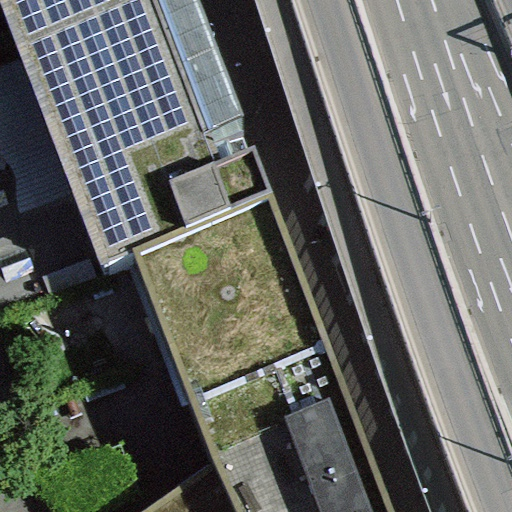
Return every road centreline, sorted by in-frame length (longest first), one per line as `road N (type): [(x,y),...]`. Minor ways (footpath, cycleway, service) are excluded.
road 1 (motorway): [(326,0),(429,327),(501,511)]
road 2 (primary): [(418,0),(511,238)]
